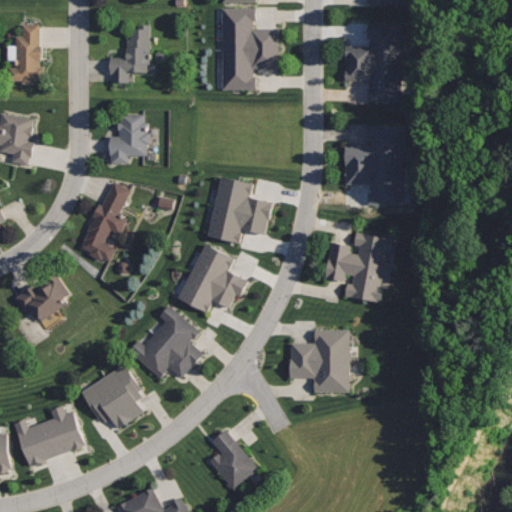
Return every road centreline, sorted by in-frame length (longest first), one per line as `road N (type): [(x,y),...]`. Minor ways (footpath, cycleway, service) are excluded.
road 1 (residential): [(313,0),(309,203),(290,274),(244,363),(133,461),(52,497),(0,508)]
road 2 (residential): [(79,0),(74,179),(35,243),(0,263)]
